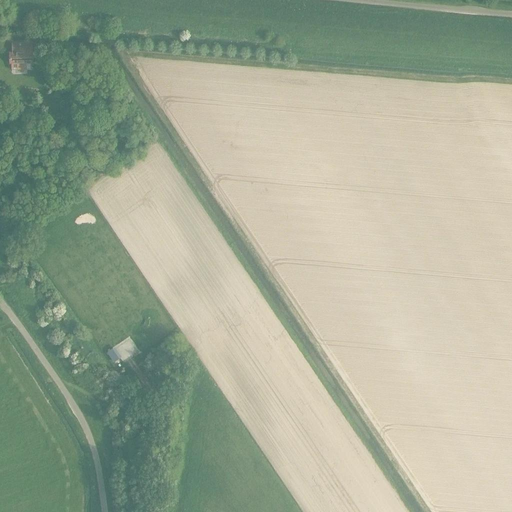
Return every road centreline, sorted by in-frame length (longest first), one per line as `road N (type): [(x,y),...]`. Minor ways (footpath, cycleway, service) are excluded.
road 1 (track): [(32,26),(293,51)]
road 2 (unclassified): [(105,511),(85,427),(0,302)]
road 3 (unclassified): [(511,10),(392,0)]
